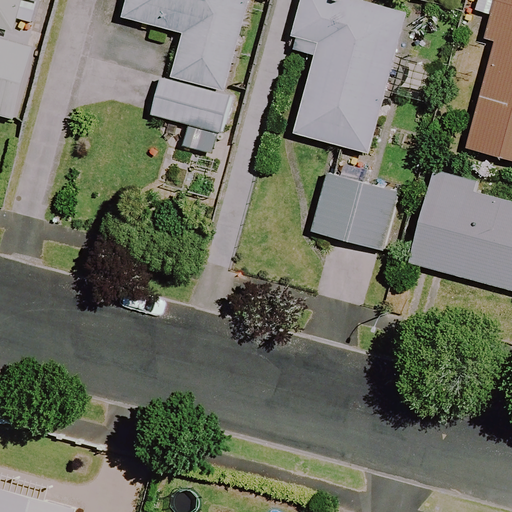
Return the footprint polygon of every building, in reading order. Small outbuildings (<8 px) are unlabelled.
[(41,0),(0,0),(0,30),(17,35),(26,0),(41,0)] [(175,77),(229,91),(252,0),(134,0),(129,21),(186,36),(175,77)] [(409,16),(349,0),(308,0),(294,50),(318,57),(296,136),(370,157),(409,16)] [(511,0),(500,0),(490,42),(498,44),(470,151),(511,162),(511,0)] [(229,91),(175,77),(162,74),(149,124),(222,143),(235,93),(229,91)] [(401,198),(330,177),(313,234),(384,255),(401,198)] [(511,203),(439,179),(411,263),(511,296),(511,203)] [(84,511),(0,490),(0,511),(84,511)]
